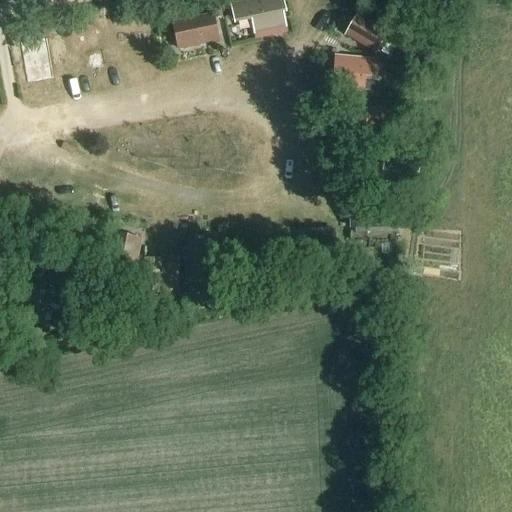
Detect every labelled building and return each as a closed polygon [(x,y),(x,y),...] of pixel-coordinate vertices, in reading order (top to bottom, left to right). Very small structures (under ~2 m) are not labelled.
[(282,0),(255,0),(229,6),(234,26),(250,23),(253,36),(286,29),(283,15),(286,15),(282,0)] [(209,15),(170,24),(177,52),(219,43),(214,20),(223,18),(220,4),(207,7),(209,15)] [(343,36),(375,54),(387,33),(355,15),(343,36)] [(39,52),(23,54),(25,71),(40,69),(39,52)] [(334,57),(330,89),(375,93),(378,62),(334,57)] [(341,116),(344,134),(356,133),(358,146),(375,144),(373,130),(387,128),(383,109),(341,116)] [(395,220),(395,209),(386,209),(353,211),(354,227),(372,226),(387,225),(395,225),(395,220)] [(49,247),(20,226),(0,254),(28,275),(49,247)] [(116,235),(107,276),(133,282),(142,241),(116,235)] [(334,238),(303,241),(305,263),(336,261),(334,238)] [(81,246),(60,280),(57,278),(47,295),(74,310),(83,293),(72,287),(93,254),(81,246)] [(182,250),(185,284),(217,281),(214,247),(182,250)] [(267,282),(258,254),(233,262),(242,290),(267,282)] [(338,255),(338,263),(350,262),(350,254),(338,255)] [(141,294),(160,295),(160,300),(176,301),(178,272),(161,271),(161,264),(143,263),(141,294)] [(273,266),(276,274),(286,271),(283,263),(273,266)] [(152,302),(152,310),(165,310),(165,302),(152,302)]
